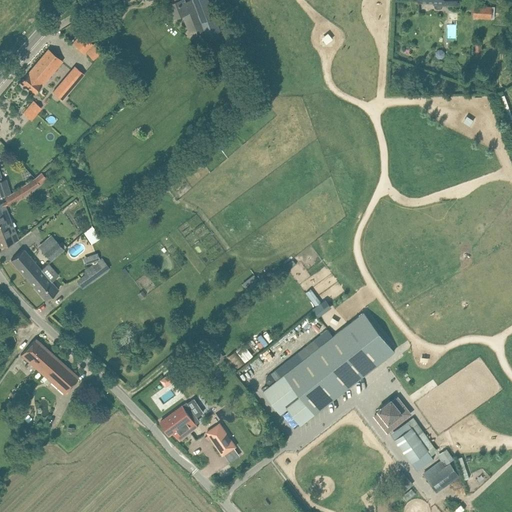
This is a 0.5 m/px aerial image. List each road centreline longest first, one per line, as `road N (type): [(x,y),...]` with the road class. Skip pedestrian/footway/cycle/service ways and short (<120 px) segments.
road 1 (unclassified): [(233,511),(0,277)]
road 2 (unknown): [(218,496),(383,379)]
